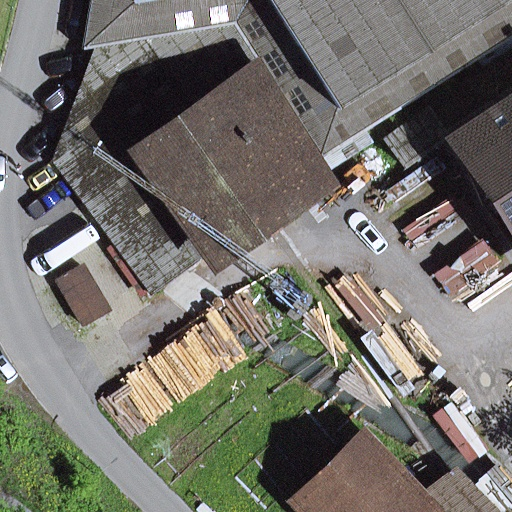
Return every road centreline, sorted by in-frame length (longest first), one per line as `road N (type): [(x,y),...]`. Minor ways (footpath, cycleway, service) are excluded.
road 1 (residential): [(178,511),(54,391),(18,329),(0,274)]
road 2 (residential): [(0,184),(41,0)]
